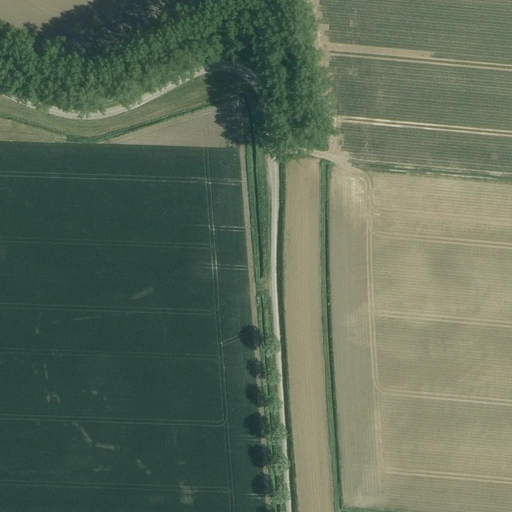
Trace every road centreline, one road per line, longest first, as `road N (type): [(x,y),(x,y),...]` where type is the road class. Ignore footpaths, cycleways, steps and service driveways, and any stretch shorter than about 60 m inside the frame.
road 1 (unclassified): [(290,511),(272,152),(260,89),(235,66),(215,66),(92,117),(52,112),(0,90)]
road 2 (track): [(272,152),(511,175)]
